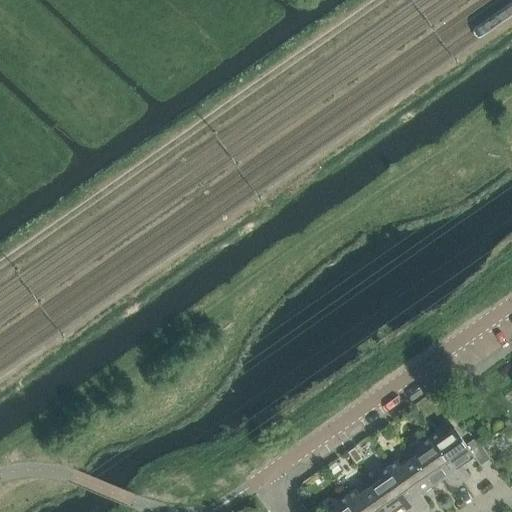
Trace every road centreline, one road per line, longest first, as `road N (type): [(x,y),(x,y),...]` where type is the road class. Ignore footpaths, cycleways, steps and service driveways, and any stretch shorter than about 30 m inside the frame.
road 1 (track): [(381,0),(0,267)]
road 2 (residential): [(290,511),(266,475),(511,306)]
